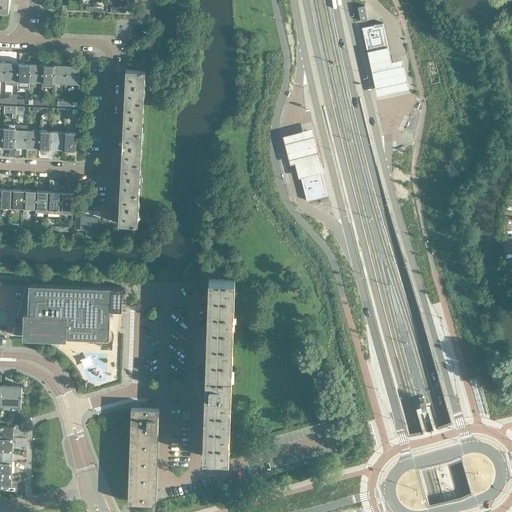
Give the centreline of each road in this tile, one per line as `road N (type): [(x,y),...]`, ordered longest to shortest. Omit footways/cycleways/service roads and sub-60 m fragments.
road 1 (secondary): [(470,511),(373,173),(334,0)]
road 2 (secondary): [(303,0),(435,511)]
road 3 (secondary): [(294,0),(405,465)]
road 4 (secondary): [(470,446),(342,0)]
road 5 (unclassified): [(0,168),(107,173),(111,49),(24,42)]
road 6 (unclassified): [(70,411),(137,387),(196,389)]
